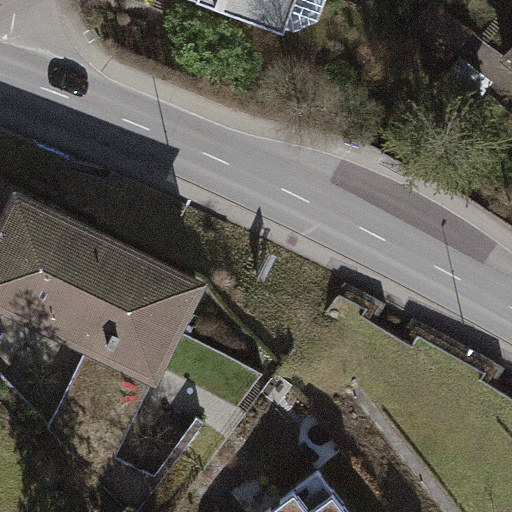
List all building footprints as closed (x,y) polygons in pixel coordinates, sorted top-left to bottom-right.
[(200,0),(280,28),(289,0),(200,0)] [(471,28),(433,0),(413,29),(451,54),(471,28)] [(16,182),(0,215),(0,311),(158,384),(206,276),(16,182)] [(200,350),(200,408),(257,408),(257,350),(200,350)] [(249,511),(350,511),(312,463),(249,511)]
